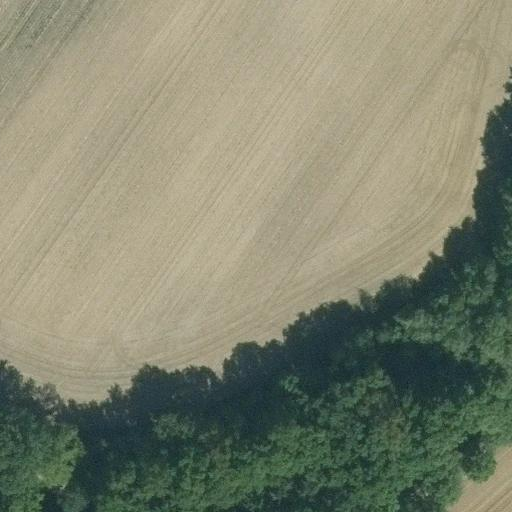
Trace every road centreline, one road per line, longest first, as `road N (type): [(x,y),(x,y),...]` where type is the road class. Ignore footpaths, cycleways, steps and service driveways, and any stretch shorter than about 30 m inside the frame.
road 1 (track): [(326,511),(511,356)]
road 2 (track): [(0,456),(117,511)]
